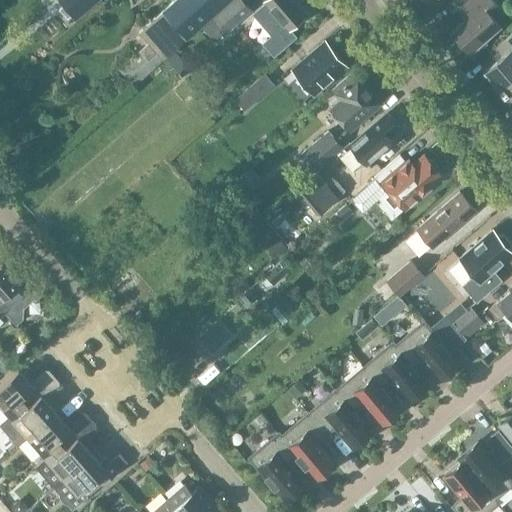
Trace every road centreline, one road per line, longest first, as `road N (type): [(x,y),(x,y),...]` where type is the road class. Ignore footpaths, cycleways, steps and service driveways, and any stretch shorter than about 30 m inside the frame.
road 1 (residential): [(511,191),(349,0)]
road 2 (residential): [(330,511),(511,372)]
road 3 (residential): [(95,314),(0,211)]
road 4 (residential): [(266,511),(175,406)]
